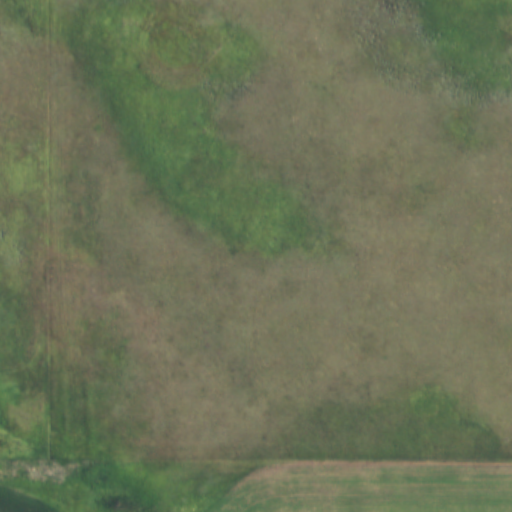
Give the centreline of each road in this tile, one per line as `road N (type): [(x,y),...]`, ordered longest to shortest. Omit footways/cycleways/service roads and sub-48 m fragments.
road 1 (track): [(0,467),(511,466)]
road 2 (track): [(77,0),(78,511)]
